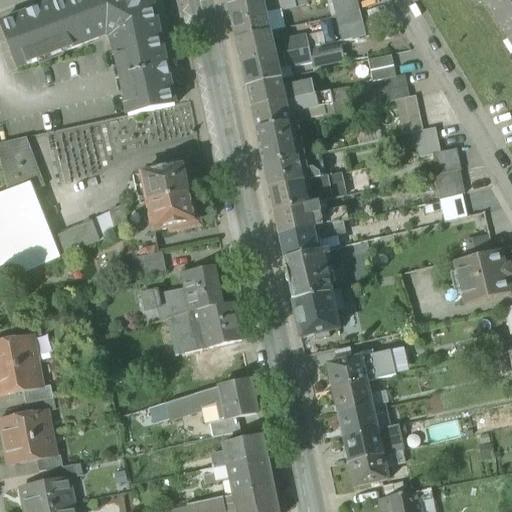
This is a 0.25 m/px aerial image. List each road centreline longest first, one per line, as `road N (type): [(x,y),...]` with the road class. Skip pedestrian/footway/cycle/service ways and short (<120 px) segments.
road 1 (secondary): [(199,0),(310,511)]
road 2 (residential): [(511,197),(399,0)]
